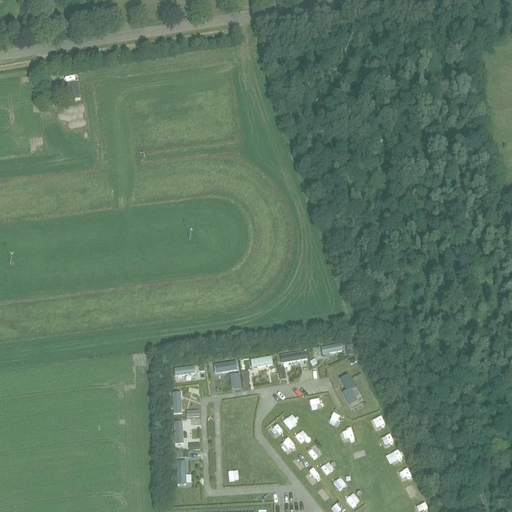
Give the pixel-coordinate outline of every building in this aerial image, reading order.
[(69,91),(70,101),(80,100),(78,82),(56,85),(57,93),(69,91)] [(323,349),(315,350),(317,365),(325,364),(323,349)] [(325,358),(345,356),(345,349),(325,350),(325,358)] [(279,357),(281,365),(306,361),(305,352),(279,357)] [(249,361),(251,370),(272,366),(270,357),(249,361)] [(213,366),(214,376),(237,372),(236,363),(213,366)] [(174,370),(175,377),(195,374),(194,367),(174,370)] [(357,401),(350,389),(354,387),(348,375),(339,379),(346,392),(342,394),(348,406),(357,401)] [(173,394),(174,416),(182,415),(181,394),(173,394)] [(321,398),(312,400),(315,413),(324,411),(321,398)] [(290,431),(299,427),(295,418),(286,422),(290,431)] [(374,423),(379,433),(389,428),(384,418),(374,423)] [(266,431),(273,441),(285,432),(278,422),(266,431)] [(174,423),(175,446),(184,446),(183,423),(174,423)] [(303,445),(311,440),(306,431),(297,437),(303,445)] [(345,435),(348,446),(353,444),(350,434),(345,435)] [(294,441),(280,446),(283,454),(297,449),(294,441)] [(388,452),(394,450),(390,441),(385,442),(388,452)] [(319,448),(314,450),(319,459),(324,457),(319,448)] [(357,457),(359,462),(369,459),(368,454),(357,457)] [(302,472),(307,469),(301,460),(297,462),(302,472)] [(177,463),(177,486),(187,486),(187,463),(177,463)] [(330,463),(322,469),(329,477),(337,471),(330,463)] [(401,475),(406,485),(410,483),(406,473),(401,475)] [(315,487),(319,484),(313,475),(309,479),(315,487)] [(344,479),(339,482),(345,491),(350,488),(344,479)] [(415,499),(423,496),(418,485),(411,488),(415,499)] [(328,503),(332,499),(325,491),(321,495),(328,503)] [(357,496),(349,501),(354,510),(362,505),(357,496)] [(333,508),(335,511),(348,511),(343,502),(333,508)]
